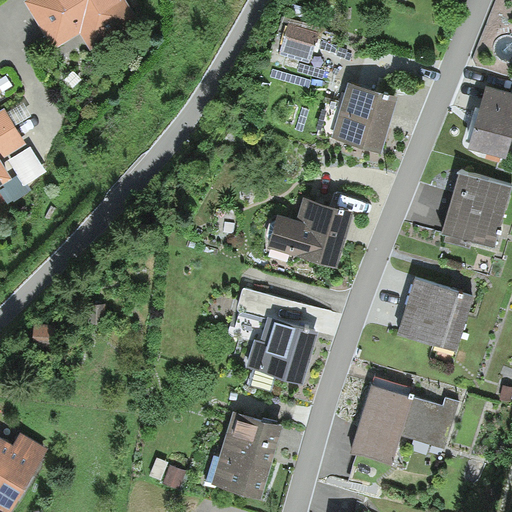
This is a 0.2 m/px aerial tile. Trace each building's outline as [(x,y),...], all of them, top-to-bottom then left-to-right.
[(27,0),(25,1),(55,50),(80,35),(89,49),(137,21),(124,0),(27,0)] [(289,23),(280,54),(310,63),(319,32),(289,23)] [(349,85),(333,139),(381,153),(393,111),(397,99),(349,85)] [(511,95),(486,88),(469,150),(508,161),(511,145),(511,95)] [(2,162),(27,146),(5,111),(0,113),(0,187),(13,180),(2,162)] [(31,147),(10,161),(25,184),(46,171),(31,147)] [(459,173),(441,238),(494,252),(511,188),(459,173)] [(267,249),(337,269),(349,227),(353,213),(304,199),(298,221),(277,215),(267,249)] [(416,280),(398,337),(454,354),(472,298),(455,292),(416,280)] [(101,309),(85,311),(86,328),(103,327),(101,309)] [(255,340),(246,368),(301,385),(314,344),(317,333),(271,320),(264,342),(255,340)] [(52,329),(31,331),(33,345),(54,343),(52,329)] [(374,379),(351,446),(390,459),(400,428),(444,443),(459,398),(447,393),(443,403),(392,385),(374,379)] [(235,403),(222,449),(215,447),(207,474),(261,489),(270,458),(282,417),(235,403)] [(0,434),(0,507),(7,511),(11,511),(48,452),(21,436),(16,444),(0,434)] [(170,461),(163,479),(180,486),(187,468),(170,461)] [(358,461),(354,481),(378,485),(382,465),(358,461)]
